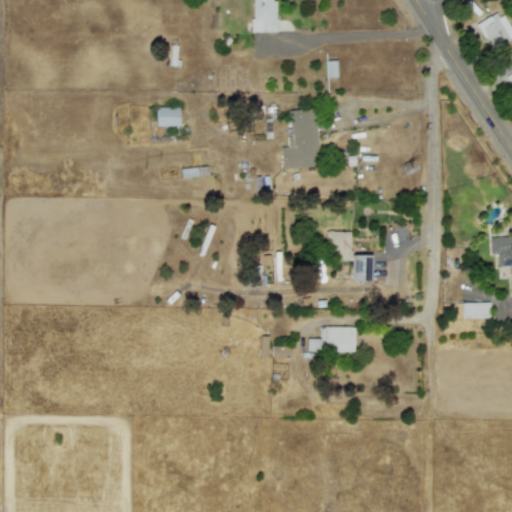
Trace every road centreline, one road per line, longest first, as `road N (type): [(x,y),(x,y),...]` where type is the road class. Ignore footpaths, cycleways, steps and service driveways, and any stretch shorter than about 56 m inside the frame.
road 1 (residential): [(427,391),(435,29)]
road 2 (tertiary): [(511,147),(417,0)]
